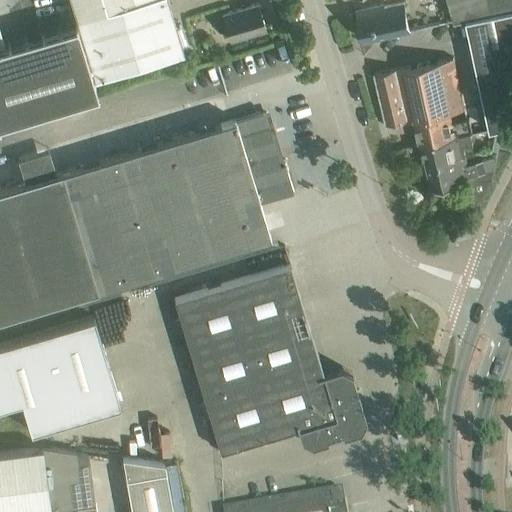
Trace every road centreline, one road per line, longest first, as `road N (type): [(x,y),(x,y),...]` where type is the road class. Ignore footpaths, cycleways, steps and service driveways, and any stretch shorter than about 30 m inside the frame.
road 1 (unclassified): [(392,246),(358,273),(394,511)]
road 2 (unclassified): [(392,246),(313,0)]
road 3 (tertiary): [(489,287),(453,388),(452,511)]
road 4 (tertiary): [(477,511),(479,439),(511,322)]
